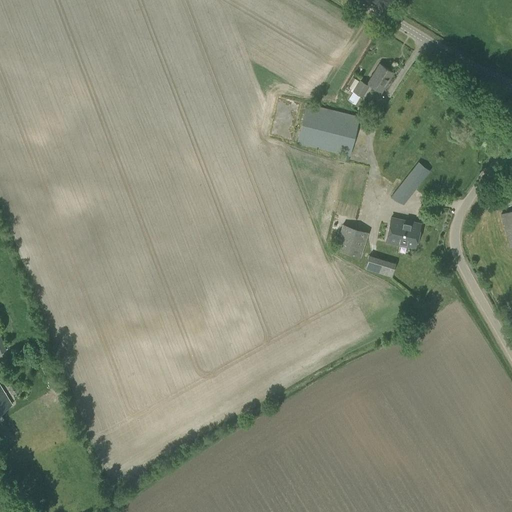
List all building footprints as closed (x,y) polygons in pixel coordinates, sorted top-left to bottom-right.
[(382,91),(393,72),(380,64),(368,83),(382,91)] [(359,80),(354,78),(349,87),(353,89),(352,90),(353,91),(348,99),(358,105),(362,99),(360,98),(361,96),(362,97),(369,85),(359,79),(359,80)] [(350,156),(359,116),(306,103),(296,143),(341,154),(326,211),(357,220),(369,166),(348,161),(349,156),(350,156)] [(403,204),(430,170),(418,161),(390,196),(403,204)] [(500,204),(511,194),(511,180),(508,176),(489,191),(500,204)] [(510,247),(511,246),(511,209),(499,214),(510,247)] [(415,246),(420,223),(381,215),(376,238),(415,246)] [(360,257),(368,232),(342,223),(335,248),(360,257)] [(391,276),(395,262),(369,254),(364,268),(391,276)] [(41,355),(39,360),(45,363),(48,358),(41,355)] [(52,391),(60,386),(56,379),(48,383),(52,391)] [(0,411),(12,404),(0,384),(0,411)]
